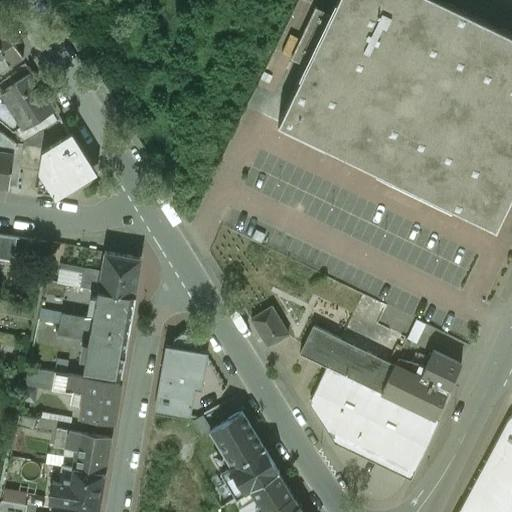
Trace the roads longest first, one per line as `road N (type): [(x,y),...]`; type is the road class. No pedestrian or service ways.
road 1 (residential): [(342,511),(183,264)]
road 2 (residential): [(183,264),(152,319),(115,511)]
road 3 (residential): [(147,206),(13,0)]
road 4 (residential): [(503,352),(423,511)]
road 5 (residential): [(0,207),(84,221),(147,206)]
